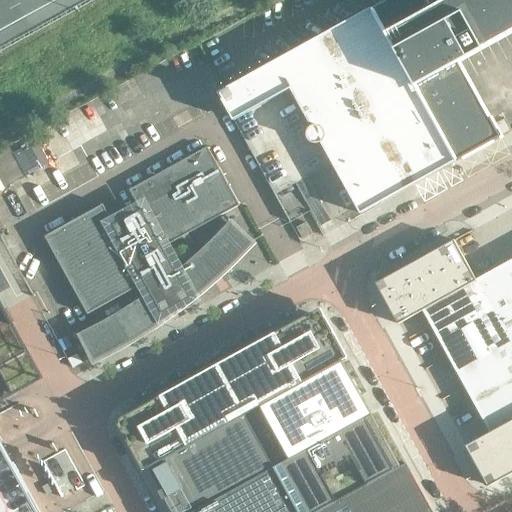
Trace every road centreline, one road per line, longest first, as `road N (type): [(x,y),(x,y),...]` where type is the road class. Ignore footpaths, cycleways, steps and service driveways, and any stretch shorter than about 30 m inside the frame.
road 1 (unknown): [(0,225),(208,120),(222,131),(300,281)]
road 2 (unclassified): [(476,511),(329,264)]
road 3 (unclassified): [(329,264),(82,408)]
road 4 (unclassified): [(329,264),(511,165)]
